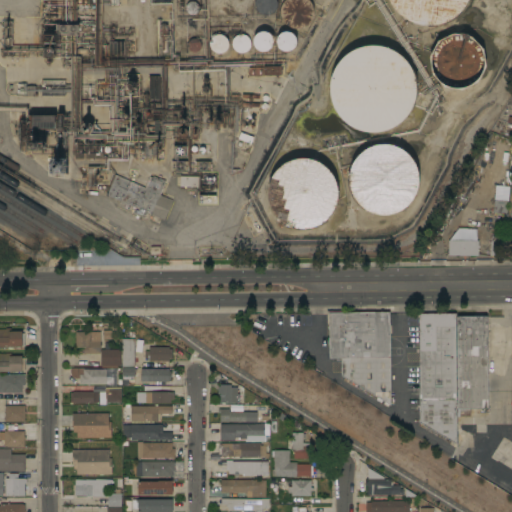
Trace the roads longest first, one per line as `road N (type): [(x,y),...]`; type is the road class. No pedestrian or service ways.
road 1 (secondary): [(0,302),(511,295)]
road 2 (secondary): [(511,274),(107,279)]
road 3 (residential): [(47,279),(48,511)]
road 4 (residential): [(194,370),(195,511)]
